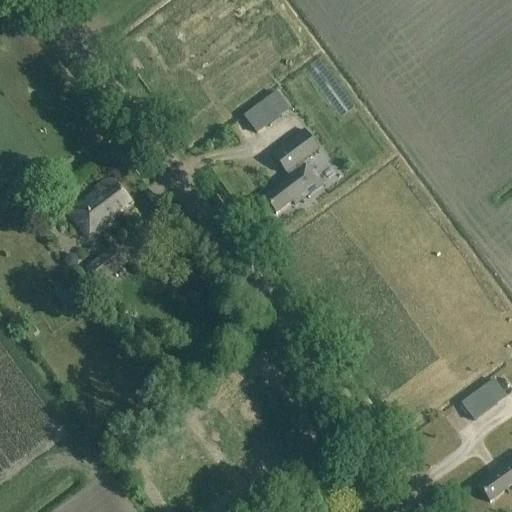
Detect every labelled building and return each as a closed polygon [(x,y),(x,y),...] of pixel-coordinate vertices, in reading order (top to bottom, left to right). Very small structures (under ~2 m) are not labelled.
[(299,90),(273,111),(283,124),(309,102),(299,90)] [(290,180),(264,199),(277,216),(293,204),(295,207),(324,186),(308,166),(305,168),(302,164),(319,152),(304,132),(271,156),(286,176),(287,176),(290,180)] [(66,214),(82,235),(88,242),(110,226),(106,221),(115,214),(129,204),(110,179),(96,190),(97,191),(66,214)] [(96,286),(125,264),(114,250),(85,271),(96,286)] [(67,311),(75,306),(67,293),(66,286),(56,287),(57,294),(67,311)] [(474,422),(497,405),(485,389),(461,406),(474,422)] [(508,496),(511,492),(511,463),(478,489),(490,505),(506,493),(508,496)]
